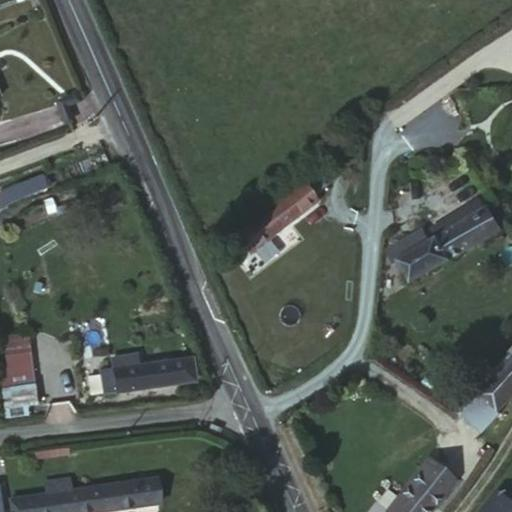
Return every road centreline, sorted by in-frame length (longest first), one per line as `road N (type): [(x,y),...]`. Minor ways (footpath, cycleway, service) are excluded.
road 1 (secondary): [(243,397),(63,0)]
road 2 (unknown): [(243,397),(351,377),(416,347),(494,293)]
road 3 (residential): [(243,397),(0,432)]
road 4 (secondary): [(294,511),(243,397)]
